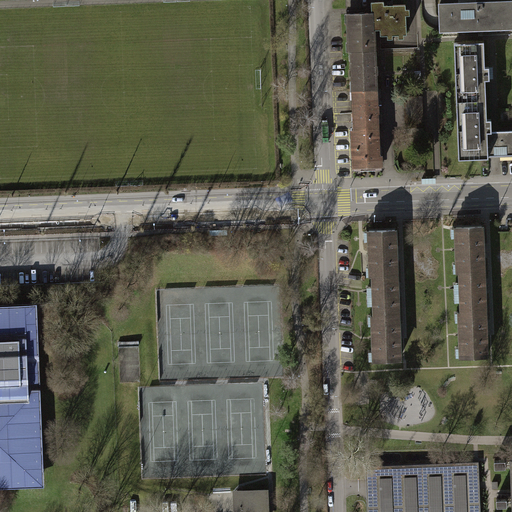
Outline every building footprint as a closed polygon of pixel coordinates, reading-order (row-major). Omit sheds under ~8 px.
[(439,29),(511,26),(511,0),(438,3),(439,29)] [(372,2),(372,13),(376,12),(377,23),(373,24),(374,30),(380,29),(381,35),(407,34),(406,3),(385,4),(384,1),(372,2)] [(353,91),(376,90),(374,49),(374,30),(373,24),(377,23),(376,12),(372,13),(347,14),(349,50),(351,50),(353,91)] [(452,42),(457,159),(486,157),(486,155),(485,131),(482,41),(452,42)] [(354,166),(380,165),(378,129),(376,90),(353,91),(355,130),(353,130),(354,166)] [(445,91),(437,91),(439,132),(446,132),(445,91)] [(421,97),(405,98),(406,127),(422,126),(421,97)] [(511,129),(485,131),(486,155),(511,154),(511,129)] [(456,227),(461,357),(485,356),(481,226),(456,227)] [(398,358),(393,230),(369,231),(371,278),(371,285),(372,305),(372,315),(373,325),(374,350),(374,359),(398,358)] [(0,307),(0,488),(44,487),(37,306),(0,307)] [(141,340),(120,341),(121,381),(142,381),(141,340)] [(365,488),(366,511),(480,511),(478,461),(364,465),(365,488)] [(241,492),(242,511),(268,511),(268,491),(241,492)] [(242,511),(241,492),(233,492),(233,511),(242,511)]
